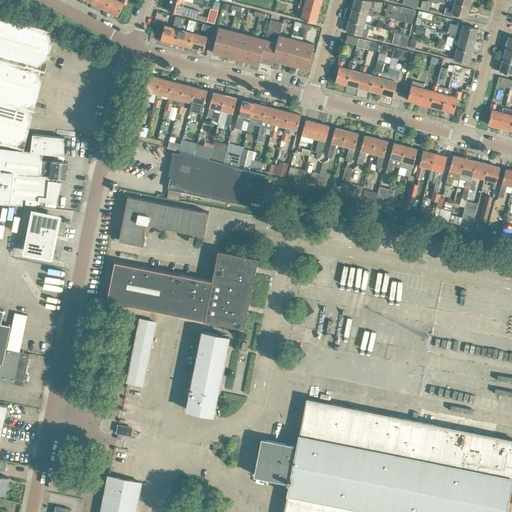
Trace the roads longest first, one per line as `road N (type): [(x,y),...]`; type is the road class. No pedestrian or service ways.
road 1 (unclassified): [(30,511),(134,46)]
road 2 (residential): [(312,97),(134,46)]
road 3 (residential): [(465,137),(312,97)]
road 4 (residential): [(465,137),(502,0)]
